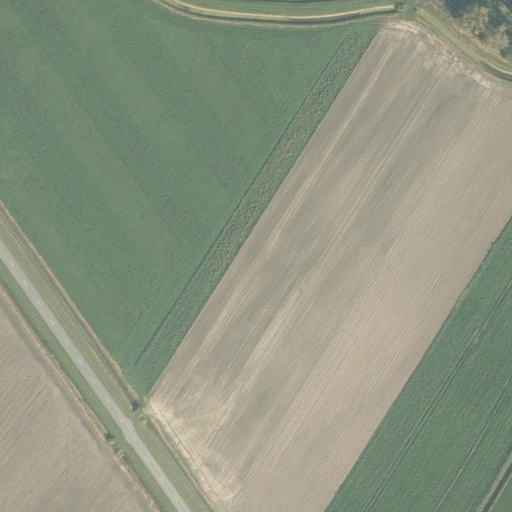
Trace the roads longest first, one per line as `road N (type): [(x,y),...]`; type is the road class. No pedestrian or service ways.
road 1 (track): [(511,67),(412,2),(300,11),(191,0)]
road 2 (secondary): [(185,511),(0,247)]
